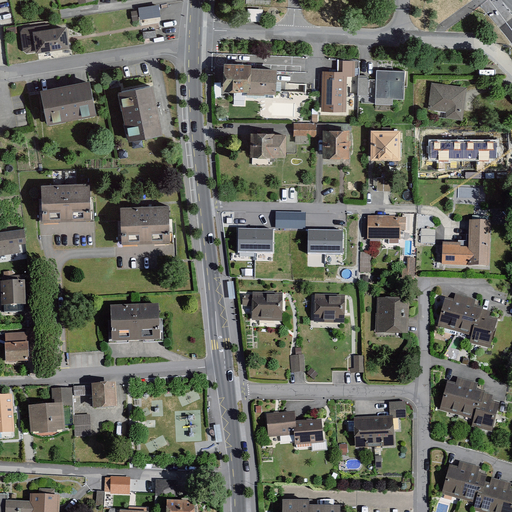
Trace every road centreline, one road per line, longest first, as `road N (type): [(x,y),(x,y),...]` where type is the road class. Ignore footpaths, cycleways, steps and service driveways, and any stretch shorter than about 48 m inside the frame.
road 1 (residential): [(195,32),(473,42),(511,70)]
road 2 (residential): [(0,467),(238,476)]
road 3 (unknown): [(64,377),(58,256),(170,249)]
road 4 (residential): [(0,380),(223,366)]
road 5 (residential): [(204,206),(409,208)]
road 6 (residential): [(0,76),(194,43)]
road 7 (residential): [(422,390),(227,394)]
road 8 (unclassified): [(204,206),(194,43)]
road 9 (unclassified): [(223,366),(204,206)]
road 10 (unknown): [(421,502),(281,487)]
road 11 (residential): [(421,511),(422,390)]
